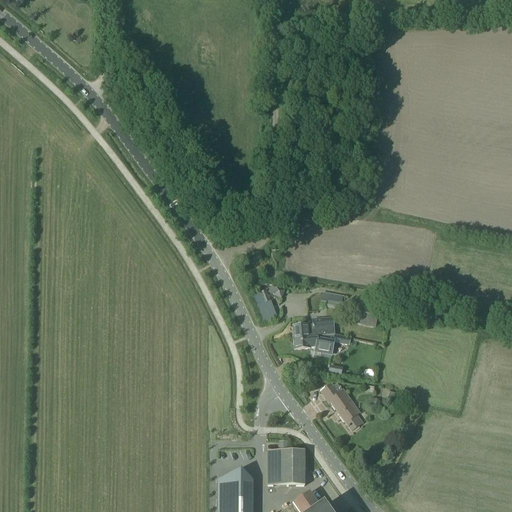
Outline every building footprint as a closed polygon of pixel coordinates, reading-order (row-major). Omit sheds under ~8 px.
[(199,42),(198,62),(209,62),(209,42),(199,42)] [(266,293),(259,295),(264,306),(270,303),(266,293)] [(343,298),(329,296),(326,309),(340,312),(343,298)] [(380,311),(358,305),(355,319),(377,324),(380,311)] [(308,329),(308,328),(292,329),(293,340),(314,338),(324,338),(334,339),(335,338),(340,340),(350,342),(350,341),(334,338),(332,321),(312,322),(313,328),(308,329)] [(294,352),(303,351),(310,351),(310,350),(315,350),(315,352),(331,355),(334,339),(324,338),(314,338),(293,340),(294,352)] [(342,369),(330,367),(328,376),(340,378),(342,369)] [(331,404),(345,425),(354,419),(348,411),(353,408),(342,393),(336,386),(332,389),(331,387),(320,395),(328,406),(331,404)] [(396,395),(386,394),(384,401),(394,403),(396,395)] [(304,488),(304,454),(267,453),(267,488),(304,488)] [(217,482),(217,511),(251,511),(252,483),(251,483),(239,492),(217,482)] [(324,511),(323,509),(320,511),(309,495),(285,511),(324,511)]
